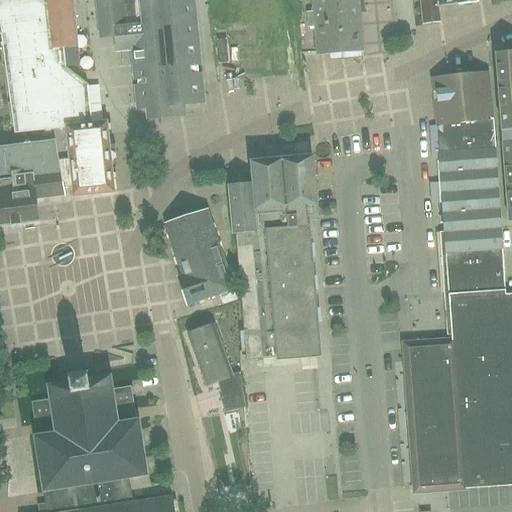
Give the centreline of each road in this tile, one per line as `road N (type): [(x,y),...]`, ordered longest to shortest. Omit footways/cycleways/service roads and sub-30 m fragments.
road 1 (residential): [(511,21),(398,76),(411,274),(357,300),(381,511)]
road 2 (residential): [(200,511),(163,333)]
